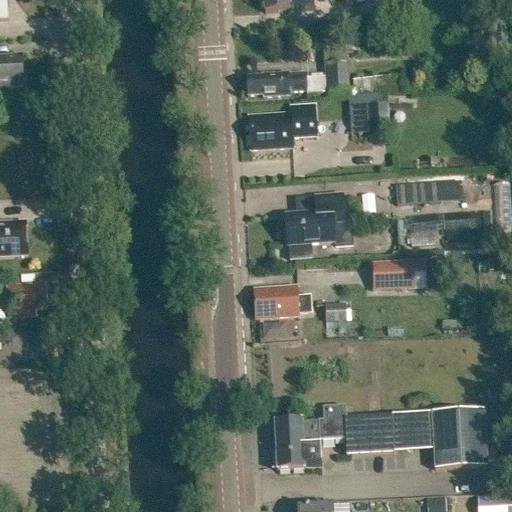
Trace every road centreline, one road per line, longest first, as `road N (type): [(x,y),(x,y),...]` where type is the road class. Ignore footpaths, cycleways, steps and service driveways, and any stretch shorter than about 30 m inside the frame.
road 1 (unclassified): [(99,511),(70,0)]
road 2 (secondary): [(236,511),(207,0)]
